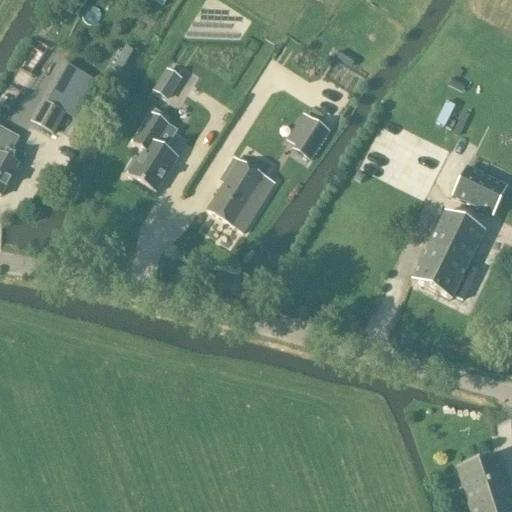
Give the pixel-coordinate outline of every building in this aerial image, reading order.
[(32,50),(19,70),(31,78),(44,58),(48,51),(36,43),(32,50)] [(120,75),(133,53),(125,49),(112,70),(120,75)] [(52,95),(46,105),(43,104),(31,125),(52,136),(64,115),(73,120),(81,106),(79,105),(91,84),(60,66),(46,92),(52,95)] [(166,101),(179,81),(166,73),(153,93),(166,101)] [(7,88),(0,100),(0,116),(5,120),(19,95),(7,88)] [(155,148),(168,128),(163,125),(166,120),(155,113),(152,118),(150,117),(132,146),(143,153),(137,162),(135,160),(126,173),(129,175),(127,178),(155,196),(177,161),(163,153),(155,148)] [(295,148),(292,152),(310,163),(328,134),(314,125),(313,126),(306,137),(303,135),(295,148)] [(0,198),(1,199),(24,157),(16,152),(15,154),(11,152),(18,139),(0,129),(0,198)] [(224,187),(206,214),(242,237),(273,187),(234,162),(220,184),(224,187)] [(451,200),(491,220),(506,190),(466,170),(451,200)] [(444,215),(411,283),(450,303),(451,301),(465,307),(475,287),(461,281),(484,234),(444,215)] [(470,511),(511,511),(511,505),(496,457),(456,471),(470,511)]
